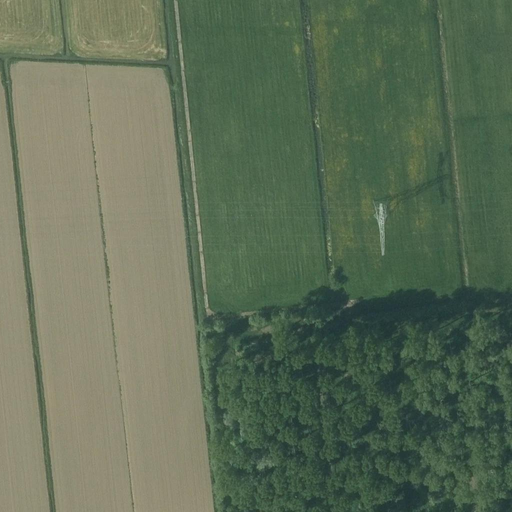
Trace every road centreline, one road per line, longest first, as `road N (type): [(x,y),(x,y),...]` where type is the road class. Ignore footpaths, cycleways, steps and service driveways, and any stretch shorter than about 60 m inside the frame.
road 1 (track): [(217,408),(175,0)]
road 2 (track): [(207,318),(356,304)]
